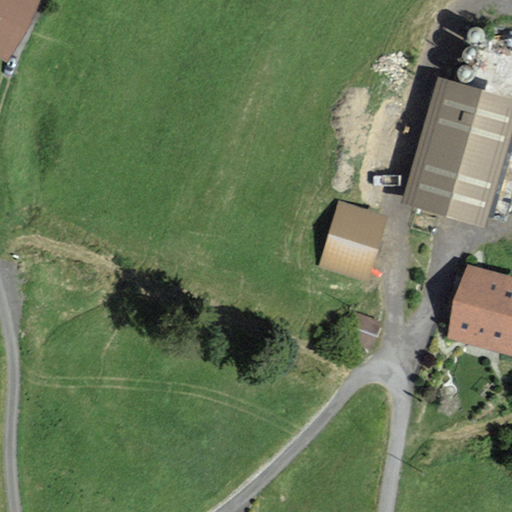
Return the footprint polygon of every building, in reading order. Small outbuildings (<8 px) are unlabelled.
[(45,0),(0,0),(0,58),(11,64),(45,0)] [(511,131),(511,100),(469,88),(441,80),(406,198),(486,222),(511,131)] [(385,217),(341,204),(323,264),(368,277),(385,217)] [(511,278),(469,267),(451,335),(511,351),(511,278)] [(380,323),(350,313),(341,339),(372,349),(380,323)]
